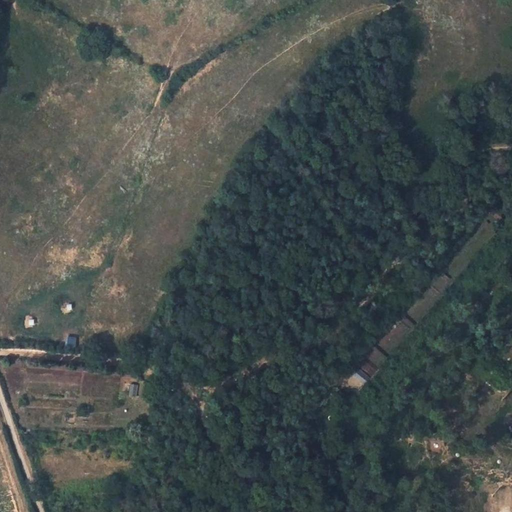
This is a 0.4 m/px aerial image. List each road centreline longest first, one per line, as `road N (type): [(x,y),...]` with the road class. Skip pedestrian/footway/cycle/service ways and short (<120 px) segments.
road 1 (track): [(0,352),(94,359),(194,384)]
road 2 (track): [(194,384),(202,423),(259,511)]
